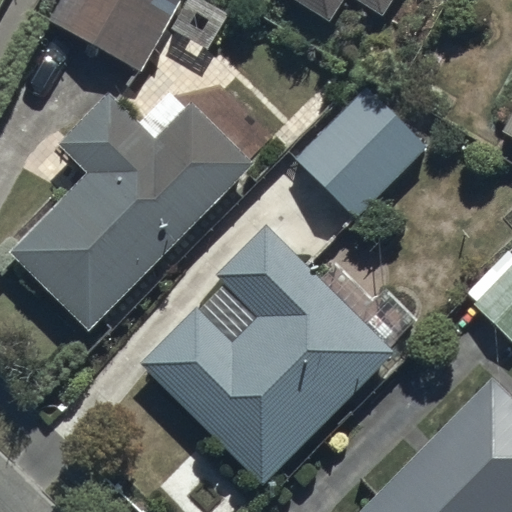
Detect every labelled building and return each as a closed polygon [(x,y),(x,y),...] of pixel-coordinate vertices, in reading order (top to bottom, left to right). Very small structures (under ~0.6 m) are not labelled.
[(58,0),(46,23),(139,73),(163,27),(207,51),(228,12),(205,0),(58,0)] [(287,0),(361,46),(390,0),(287,0)] [(291,156),(354,218),(424,151),(364,88),(291,156)] [(5,253),(87,332),(254,166),(189,102),(150,140),(106,96),(56,145),(85,174),(5,253)] [(511,110),(499,134),(511,141),(511,110)] [(194,307),(138,363),(262,488),(394,357),(386,350),(415,321),(382,289),(370,301),(334,265),(318,282),(263,227),(214,276),(257,319),(231,344),(194,307)] [(511,263),(472,306),(511,345),(511,263)] [(511,511),(511,401),(489,379),(357,511),(511,511)]
